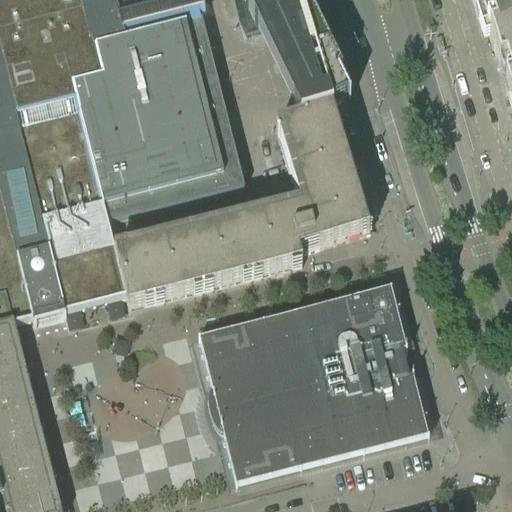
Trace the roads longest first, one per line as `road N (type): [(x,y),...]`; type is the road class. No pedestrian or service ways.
road 1 (unclassified): [(348,82),(403,265),(488,473)]
road 2 (tertiary): [(382,60),(443,256),(511,427)]
road 3 (tertiary): [(511,330),(420,49)]
road 4 (unclassified): [(131,237),(266,201),(241,106)]
road 5 (unclassified): [(511,214),(446,0)]
road 6 (unclassified): [(332,511),(488,473)]
